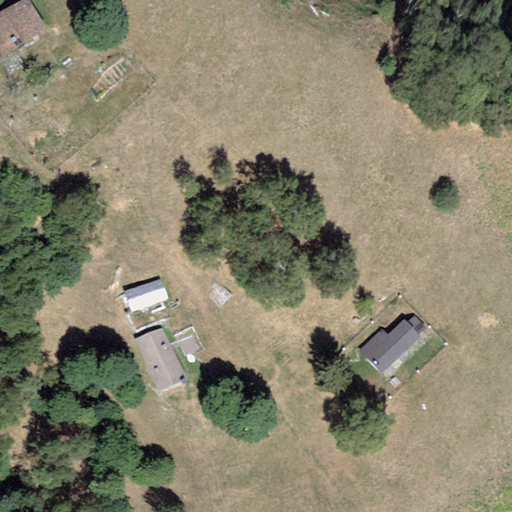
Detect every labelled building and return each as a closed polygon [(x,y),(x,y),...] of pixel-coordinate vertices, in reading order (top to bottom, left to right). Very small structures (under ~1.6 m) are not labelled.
[(33,2),(0,20),(0,57),(5,67),(54,40),(33,2)] [(195,250),(189,231),(151,244),(157,263),(195,250)] [(452,278),(436,261),(417,279),(410,271),(391,289),(415,313),(452,278)] [(212,322),(188,275),(163,288),(186,335),(212,322)] [(405,318),(368,359),(390,379),(420,346),(424,349),(439,333),(428,323),(421,332),(405,318)] [(139,341),(163,400),(193,388),(170,329),(139,341)]
